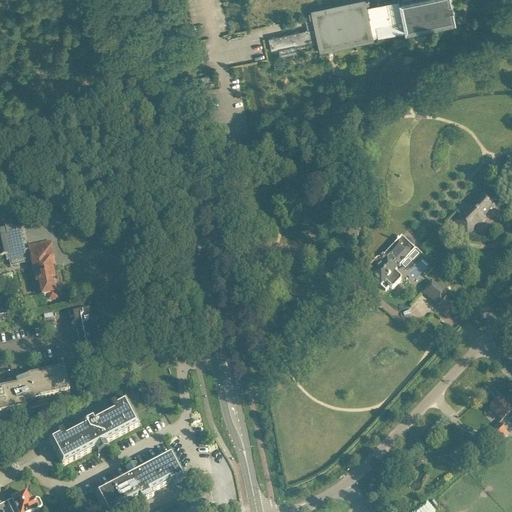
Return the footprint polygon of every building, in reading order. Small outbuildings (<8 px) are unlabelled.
[(310,29),(268,38),(271,50),(320,40),(321,47),(316,48),(316,49),(326,47),(327,47),(332,46),(376,37),(376,36),(378,35),(378,36),(403,31),(403,30),(455,19),(451,0),(392,0),(370,5),(368,0),(363,0),(308,12),(310,18),(308,18),(310,29)] [(483,218),(494,206),(483,196),(462,217),(460,216),(453,223),(467,237),(484,219),(483,218)] [(29,247),(30,250),(25,251),(20,228),(16,229),(15,226),(11,227),(11,224),(5,226),(7,235),(0,236),(0,256),(5,256),(7,261),(26,257),(28,263),(32,262),(37,283),(40,282),(42,296),(48,295),(49,297),(51,298),(53,298),(55,297),(55,295),(54,289),(53,289),(52,285),(55,284),(50,261),(54,260),(50,242),(29,247)] [(369,269),(369,270),(370,270),(370,271),(370,272),(373,275),(371,278),(385,292),(389,288),(390,289),(391,290),(392,290),(393,290),(393,289),(394,289),(400,283),(400,282),(401,281),(401,280),(400,280),(400,279),(394,273),(396,271),(396,270),(395,269),(398,266),(399,267),(415,250),(401,237),(379,261),(378,261),(377,261),(376,261),(376,262),(375,262),(370,267),(370,268),(369,269)] [(447,294),(431,282),(423,293),(439,305),(447,294)] [(77,331),(93,328),(89,311),(87,311),(85,303),(68,307),(70,318),(74,317),(75,323),(74,323),(71,328),(76,331),(77,331)] [(93,328),(77,331),(82,356),(98,353),(93,328)] [(25,379),(30,404),(35,403),(34,400),(70,392),(65,369),(28,376),(28,377),(25,379)] [(25,405),(30,404),(25,379),(16,382),(17,386),(0,389),(0,413),(27,408),(25,405)] [(511,420),(511,411),(500,399),(490,408),(502,422),(480,441),(488,450),(507,433),(502,428),(511,420)] [(140,426),(126,400),(116,405),(116,404),(111,407),(113,411),(96,420),(94,417),(80,424),(82,427),(65,436),(62,432),(57,435),(58,436),(49,441),(62,467),(100,447),(103,452),(109,449),(106,444),(140,426)] [(186,480),(172,453),(138,471),(136,466),(125,472),(128,476),(95,494),(104,511),(117,511),(139,500),(140,503),(154,496),(152,493),(173,482),(175,485),(186,480)] [(465,467),(471,463),(465,456),(460,460),(465,467)] [(34,511),(38,510),(41,509),(42,506),(39,501),(37,500),(30,503),(26,494),(17,498),(12,501),(12,502),(8,504),(11,511),(34,511)]
